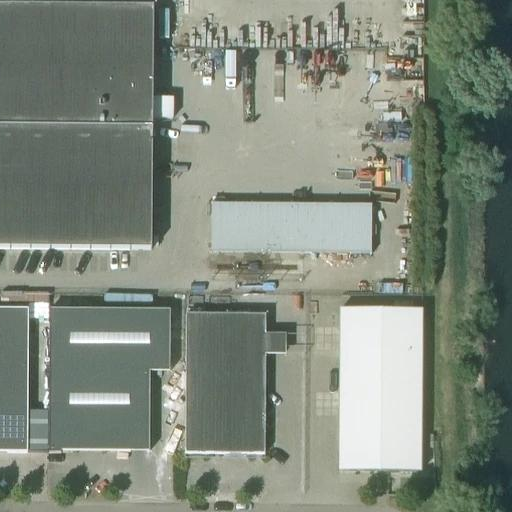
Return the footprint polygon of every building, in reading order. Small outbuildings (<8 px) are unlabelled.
[(0,250),(150,252),(152,10),(0,8),(0,250)] [(210,205),(210,254),(370,255),(371,206),(210,205)] [(0,310),(0,454),(27,455),(28,311),(0,310)] [(49,311),(48,455),(60,455),(60,453),(148,454),(149,374),(169,374),(169,312),(50,312),(50,311),(49,311)] [(339,311),(338,473),(420,474),(421,312),(339,311)] [(185,316),(184,456),(264,456),(265,317),(185,316)]
